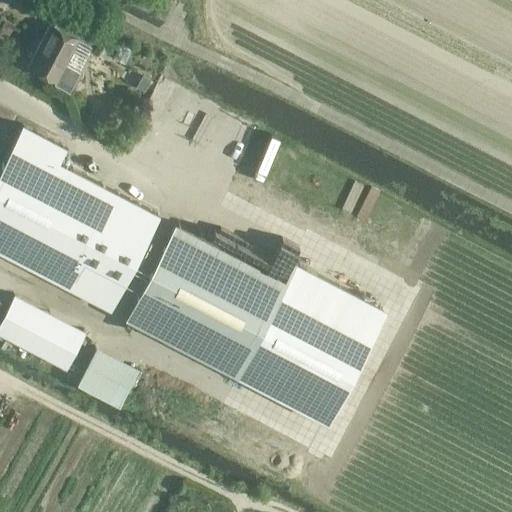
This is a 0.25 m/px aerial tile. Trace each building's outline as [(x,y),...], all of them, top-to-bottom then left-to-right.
[(156,0),(123,0),(121,6),(158,24),(167,5),(156,0)] [(28,67),(54,80),(53,83),(68,91),(78,70),(65,64),(78,40),(88,45),(95,31),(73,21),(68,33),(50,24),(28,67)] [(22,124),(0,166),(0,250),(110,308),(158,214),(58,161),(65,148),(22,124)] [(176,224),(128,317),(323,418),(381,307),(293,261),(283,278),(176,224)] [(0,319),(0,333),(65,368),(85,330),(13,293),(0,319)] [(75,382),(118,403),(137,366),(95,344),(75,382)]
